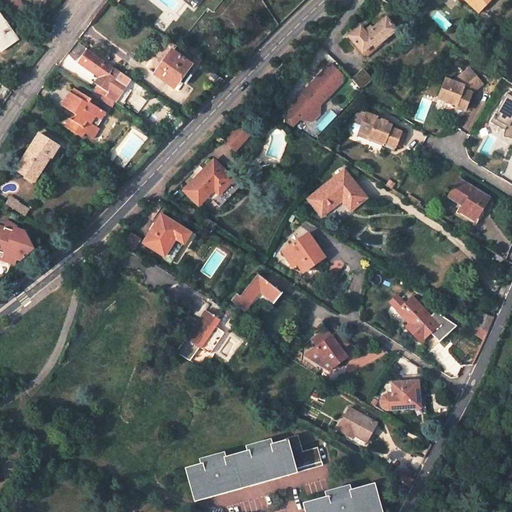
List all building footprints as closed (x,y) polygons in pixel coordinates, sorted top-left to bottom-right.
[(188,0),(187,1),(184,4),(191,10),(199,0),(188,0)] [(466,0),(481,13),(493,0),(466,0)] [(0,52),(17,40),(4,21),(2,22),(0,18),(0,52)] [(385,18),(370,29),(367,24),(361,29),(359,27),(348,36),(361,52),(372,43),(374,45),(394,29),(385,18)] [(178,82),(182,85),(197,64),(175,47),(171,53),(170,53),(165,60),(163,59),(157,67),(159,68),(153,75),(172,89),(178,82)] [(94,89),(101,94),(109,99),(115,102),(120,95),(115,92),(121,82),(109,73),(113,67),(87,49),(78,62),(99,76),(95,82),(97,84),(94,89)] [(342,74),(330,63),(297,97),(297,99),(294,103),(291,103),(285,109),(278,103),(270,114),(291,127),(298,119),(304,119),(318,105),(341,82),(342,74)] [(465,75),(472,69),(470,67),(463,73),(465,75)] [(362,68),(351,78),(360,89),(372,79),(362,68)] [(466,95),(468,89),(472,90),(484,82),(472,69),(465,75),(463,73),(455,80),(447,77),(439,97),(456,103),(455,105),(464,109),(468,97),(466,95)] [(75,90),(64,108),(80,118),(77,124),(70,120),(65,128),(82,139),(84,136),(94,141),(100,131),(97,129),(106,115),(89,104),(92,100),(75,90)] [(511,93),(507,90),(490,119),(504,127),(503,134),(511,135),(511,93)] [(97,99),(106,105),(109,99),(101,94),(97,99)] [(109,99),(106,105),(111,108),(115,102),(109,99)] [(318,105),(304,119),(311,120),(319,111),(318,105)] [(364,108),(362,113),(357,110),(354,119),(360,122),(358,127),(369,132),(368,135),(383,142),(382,145),(394,150),(397,144),(400,146),(406,133),(392,126),(385,123),(387,119),(383,117),(381,121),(376,119),(378,114),(364,108)] [(360,122),(354,119),(352,122),(352,126),(353,131),(356,133),(358,127),(360,122)] [(224,141),(235,151),(252,132),(241,122),(224,141)] [(369,132),(358,127),(356,133),(382,145),(383,142),(368,135),(369,132)] [(57,148),(39,135),(15,169),(31,181),(48,157),(50,158),(57,148)] [(194,179),(183,189),(198,205),(208,195),(213,199),(224,188),(224,189),(234,179),(222,167),(221,168),(213,160),(204,169),(206,171),(196,181),(194,179)] [(196,181),(206,171),(204,169),(194,179),(196,181)] [(347,171),(314,196),(311,198),(324,215),(344,200),(352,210),(368,198),(347,171)] [(384,184),(390,188),(393,182),(387,179),(384,184)] [(487,199),(457,181),(447,198),(459,206),(457,209),(477,221),(483,211),(480,210),(487,199)] [(12,205),(16,199),(8,194),(4,200),(12,205)] [(23,212),(27,206),(16,199),(12,205),(23,212)] [(477,221),(457,209),(454,213),(474,226),(477,221)] [(182,243),(189,232),(161,214),(143,242),(163,255),(174,237),(182,243)] [(4,234),(12,237),(14,229),(21,231),(20,229),(16,227),(8,222),(5,229),(4,234)] [(0,253),(6,255),(3,262),(11,264),(15,266),(17,260),(21,262),(34,249),(26,248),(27,239),(26,235),(26,233),(21,231),(14,229),(12,237),(4,234),(5,229),(0,227),(0,253)] [(132,233),(124,246),(132,251),(140,238),(132,233)] [(302,270),(324,256),(309,233),(283,250),(293,266),(298,263),(302,270)] [(162,255),(171,261),(182,243),(174,237),(163,255),(162,255)] [(283,293),(258,272),(242,293),(238,291),(231,299),(247,312),(261,294),(274,304),(283,293)] [(430,318),(411,300),(397,314),(410,327),(407,330),(421,343),(430,334),(440,343),(457,326),(435,312),(430,318)] [(204,311),(184,338),(175,351),(190,361),(199,348),(208,354),(222,333),(214,328),(219,321),(204,311)] [(482,314),(478,325),(488,331),(491,325),(494,318),(482,314)] [(485,338),(488,331),(478,325),(477,325),(473,330),(485,338)] [(316,345),(331,335),(326,327),(311,338),(316,345)] [(316,345),(303,354),(327,369),(330,364),(344,354),(340,348),(348,343),(339,330),(331,335),(316,345)] [(418,407),(417,380),(392,382),(392,394),(384,395),(383,396),(381,398),(380,401),(381,405),(383,408),(384,409),(389,409),(394,409),(418,407)] [(336,431),(352,440),(353,438),(355,434),(367,442),(376,425),(349,409),(336,431)] [(367,442),(355,434),(353,438),(365,445),(367,442)] [(287,439),(284,441),(284,442),(272,446),(270,441),(247,448),(248,453),(226,460),(224,455),(201,463),(202,467),(186,472),(194,501),(223,492),(272,478),(322,463),(318,448),(302,453),(297,436),(287,439)] [(396,481),(408,488),(412,479),(401,473),(396,481)] [(304,505),(305,511),(381,511),(374,485),(350,492),(349,487),(326,494),(327,499),(304,505)]
